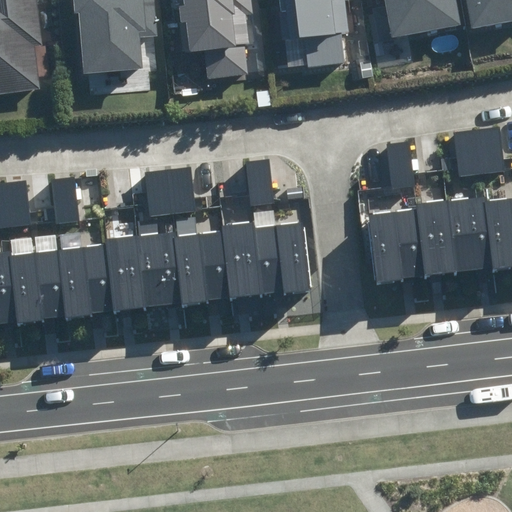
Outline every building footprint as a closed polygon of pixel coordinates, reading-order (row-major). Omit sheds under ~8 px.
[(37,0),(0,0),(0,102),(45,99),(37,0)] [(79,14),(83,73),(142,69),(140,37),(157,35),(154,0),(73,0),(75,15),(79,14)] [(179,0),(185,50),(207,47),(210,77),(244,73),(237,15),(249,14),(247,0),(179,0)] [(277,0),(286,68),(342,62),(339,34),(348,33),(344,0),(348,0),(277,0)] [(462,25),(457,0),(383,0),(391,39),(462,25)] [(511,0),(457,0),(462,25),(464,33),(511,23),(511,0)] [(453,132),(459,177),(505,171),(499,127),(453,132)] [(392,189),(416,186),(410,142),(387,145),(392,189)] [(245,162),(250,206),(275,203),(270,160),(245,162)] [(144,172),(149,218),(195,212),(190,167),(144,172)] [(51,180),(56,225),(80,222),(75,177),(51,180)] [(26,182),(0,184),(0,228),(31,225),(26,182)] [(369,215),(377,281),(511,264),(511,199),(488,203),(487,197),(415,206),(416,209),(369,215)] [(0,326),(311,291),(303,223),(252,229),(251,223),(220,226),(221,232),(176,238),(175,231),(106,239),(107,245),(10,256),(9,250),(0,250),(0,326)]
